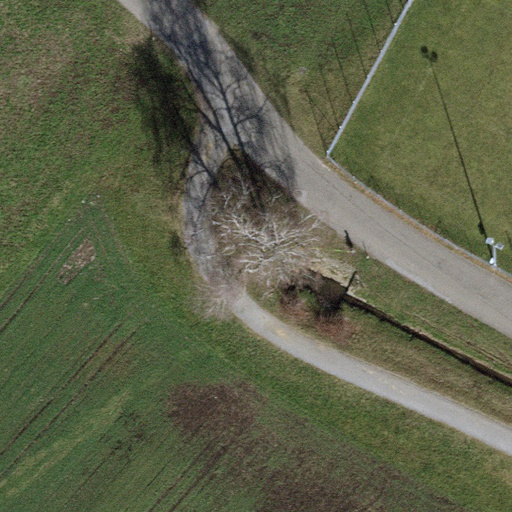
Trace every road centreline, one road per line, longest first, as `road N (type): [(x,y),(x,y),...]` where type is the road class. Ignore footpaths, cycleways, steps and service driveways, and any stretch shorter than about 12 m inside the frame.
road 1 (track): [(228,102),(189,221),(283,340),(511,441)]
road 2 (track): [(121,0),(329,199),(511,311)]
